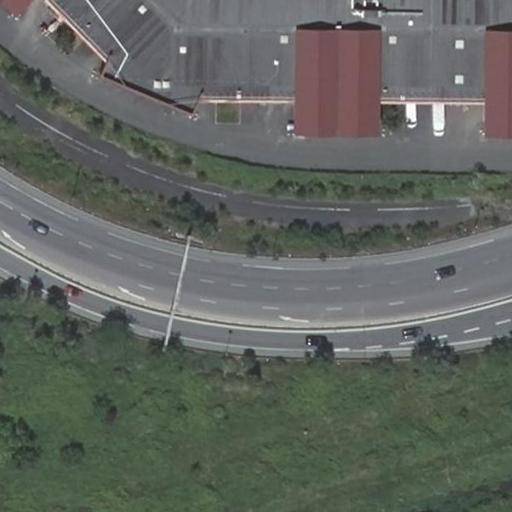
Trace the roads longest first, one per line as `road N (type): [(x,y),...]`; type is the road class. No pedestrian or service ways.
road 1 (secondary): [(0,256),(61,292),(202,333),(360,340),(440,329)]
road 2 (secondary): [(428,288),(284,298),(160,282)]
road 3 (motorway): [(160,282),(0,193)]
road 4 (secondary): [(160,282),(74,261),(0,223)]
